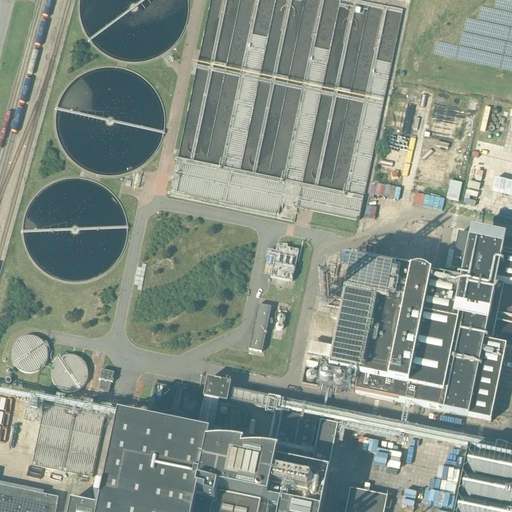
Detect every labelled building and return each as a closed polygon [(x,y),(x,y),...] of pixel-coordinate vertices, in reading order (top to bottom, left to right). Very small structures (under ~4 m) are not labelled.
[(459,228),(458,234),(470,237),(471,231),(459,228)] [(477,232),(476,238),(488,240),(489,234),(477,231),(477,232)] [(458,234),(451,270),(463,272),(469,244),(470,237),(458,234)] [(355,395),(491,423),(506,348),(511,348),(511,323),(496,321),(498,314),(511,316),(511,252),(469,244),(463,272),(460,284),(430,278),(428,277),(426,275),(424,274),(422,274),(420,273),(419,273),(416,273),(414,274),(413,274),(412,274),(377,267),(352,262),(344,301),(334,349),(310,344),(308,355),(332,360),(329,373),(358,379),(355,395)] [(277,247),(271,278),(293,282),(299,251),(277,247)] [(449,251),(445,269),(451,270),(454,252),(449,251)] [(342,295),(337,294),(332,317),(334,318),(333,320),(337,320),(342,295)] [(262,353),(271,308),(258,305),(249,350),(262,353)] [(109,393),(109,392),(111,383),(113,384),(115,374),(101,371),(99,380),(100,381),(98,391),(109,393)] [(208,381),(205,394),(204,400),(228,405),(232,385),(208,381)] [(196,423),(199,408),(202,409),(204,400),(205,394),(155,384),(151,403),(154,403),(152,414),(163,416),(161,426),(188,432),(190,422),(196,423)] [(45,405),(33,463),(33,464),(93,477),(105,417),(45,405)] [(227,411),(227,410),(227,409),(226,408),(225,408),(224,407),(223,407),(222,407),(222,408),(221,408),(220,409),(219,410),(219,411),(219,412),(219,413),(220,413),(220,414),(221,415),(222,415),(223,416),(224,415),(225,415),(226,415),(226,414),(227,414),(227,413),(227,412),(227,411)] [(284,417),(274,465),(307,472),(317,423),(284,417)] [(329,473),(338,428),(320,424),(311,469),(329,473)] [(190,511),(192,504),(208,508),(207,511),(215,511),(218,500),(219,496),(241,501),(250,460),(184,447),(151,440),(149,446),(133,442),(135,436),(133,436),(132,442),(116,439),(104,497),(98,495),(96,507),(71,502),(68,511),(190,511)] [(511,511),(511,463),(470,455),(458,511),(511,511)] [(322,511),(327,487),(296,481),(296,482),(273,477),(270,492),(267,506),(280,509),(279,511),(322,511)] [(0,511),(55,511),(59,499),(44,496),(44,493),(0,483),(0,511)] [(384,511),(387,498),(350,490),(345,511),(384,511)] [(240,505),(218,500),(215,511),(207,511),(208,508),(192,504),(190,511),(257,511),(258,509),(240,505)]
